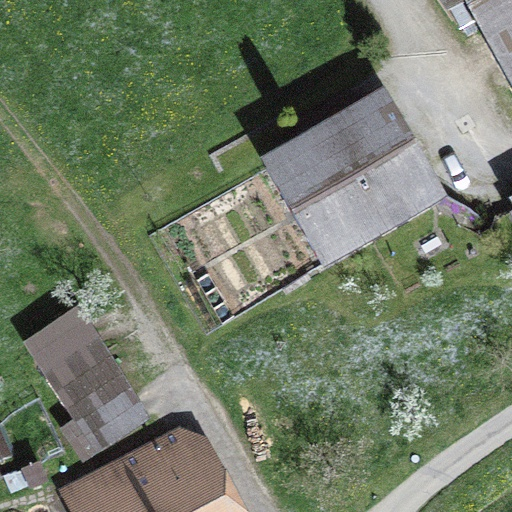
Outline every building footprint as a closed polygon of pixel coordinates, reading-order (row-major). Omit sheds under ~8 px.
[(511,0),(466,0),(511,80),(511,0)] [(266,169),(322,266),(442,197),(385,99),(266,169)] [(105,449),(147,422),(103,354),(61,381),(105,449)] [(39,406),(0,427),(0,473),(58,442),(39,406)] [(232,511),(199,447),(188,452),(179,434),(64,496),(72,511),(232,511)]
